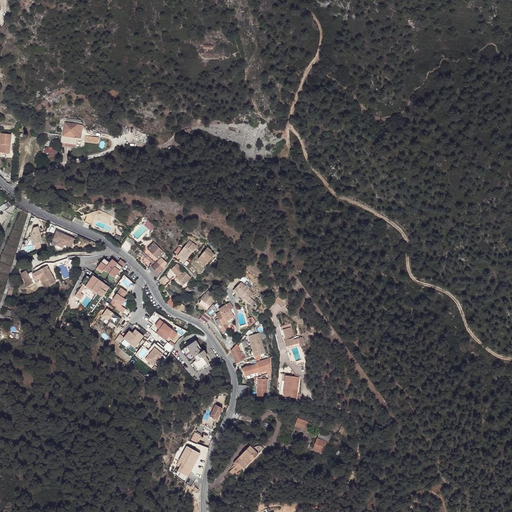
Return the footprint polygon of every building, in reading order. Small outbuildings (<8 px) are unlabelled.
[(65,123),(63,141),(64,141),(64,145),(77,146),(78,138),(80,138),(82,125),(65,123)] [(9,134),(5,134),(1,134),(0,143),(10,144),(11,135),(9,134)] [(0,209),(1,212),(11,205),(9,201),(0,207),(0,209)] [(100,211),(88,214),(89,217),(87,217),(85,222),(91,225),(93,220),(99,218),(109,223),(110,220),(112,216),(100,211)] [(155,227),(147,220),(144,223),(152,231),(155,227)] [(42,243),(40,226),(30,227),(32,244),(42,243)] [(74,239),(56,231),(52,240),(57,242),(55,245),(64,249),(66,246),(70,248),(74,239)] [(127,241),(122,248),(128,253),(133,246),(127,241)] [(191,244),(188,242),(179,254),(187,260),(196,248),(195,247),(196,245),(192,242),(191,244)] [(148,269),(157,277),(162,271),(164,268),(168,263),(162,258),(158,262),(156,261),(158,259),(163,255),(155,248),(152,244),(148,249),(147,248),(143,252),(144,253),(153,261),(152,262),(150,265),(148,269)] [(208,247),(200,257),(207,263),(215,254),(211,252),(212,251),(208,247)] [(143,254),(152,262),(153,261),(144,253),(143,254)] [(187,260),(179,254),(178,256),(181,257),(180,258),(185,262),(187,260)] [(103,269),(114,277),(125,263),(120,259),(117,262),(111,258),(108,261),(103,257),(95,268),(100,272),(103,269)] [(35,281),(40,279),(41,278),(43,282),(42,283),(45,288),(56,282),(46,263),(36,268),(38,271),(35,273),(34,273),(34,274),(33,274),(33,275),(33,276),(33,277),(33,278),(35,281)] [(183,271),(177,264),(171,270),(178,276),(176,277),(184,285),(191,278),(184,270),(183,271)] [(33,275),(29,277),(25,270),(20,273),(26,285),(35,281),(33,278),(33,277),(33,276),(33,275)] [(248,301),(255,294),(242,282),(234,290),(237,294),(239,293),(244,298),(248,301)] [(204,292),(196,286),(193,291),(201,296),(204,292)] [(125,308),(121,306),(128,291),(118,287),(109,305),(123,312),(125,308)] [(217,297),(209,291),(200,303),(207,309),(217,297)] [(279,298),(275,301),(282,308),(286,304),(279,298)] [(170,304),(174,308),(178,303),(174,300),(170,304)] [(174,309),(181,311),(185,307),(180,302),(174,309)] [(227,304),(220,308),(231,318),(232,318),(235,316),(227,304)] [(105,308),(101,316),(109,320),(112,311),(105,308)] [(231,318),(220,308),(219,309),(221,311),(215,315),(222,325),(226,322),(227,321),(231,318)] [(199,319),(206,324),(211,318),(205,313),(199,319)] [(159,319),(154,326),(158,329),(155,333),(165,340),(168,336),(173,339),(178,333),(159,319)] [(282,330),(288,353),(293,351),(292,349),(291,346),(296,344),(291,327),(282,330)] [(135,328),(132,332),(129,329),(122,337),(134,348),(144,336),(135,328)] [(259,333),(249,336),(255,356),(257,356),(258,358),(263,356),(262,354),(265,353),(259,333)] [(142,359),(154,366),(164,350),(153,343),(152,345),(144,341),(136,354),(143,358),(142,359)] [(203,351),(196,341),(184,350),(187,354),(191,351),(197,360),(194,363),(199,370),(207,364),(203,358),(207,355),(204,351),(203,351)] [(237,344),(231,351),(237,364),(242,361),(242,360),(244,359),(246,358),(244,354),(242,355),(237,344)] [(293,351),(288,353),(291,363),(295,362),(297,363),(296,362),(293,351)] [(258,364),(260,372),(267,369),(269,374),(272,373),(271,358),(261,361),(260,359),(257,360),(258,362),(257,362),(258,364)] [(258,364),(244,368),(246,377),(247,379),(252,377),(252,376),(251,374),(260,372),(258,364)] [(283,380),(285,381),(288,381),(286,393),(286,396),(297,398),(299,377),(283,375),(283,380)] [(263,376),(262,376),(259,377),(258,396),(267,396),(268,379),(262,379),(263,376)] [(247,386),(238,385),(238,394),(247,394),(247,386)] [(216,405),(205,426),(206,427),(212,430),(223,409),(216,405)] [(309,422),(298,418),(296,426),(306,430),(307,427),(309,422)] [(192,439),(198,442),(201,436),(199,434),(195,433),(192,439)] [(330,438),(319,434),(314,450),(323,453),(327,442),(329,443),(330,438)] [(253,448),(251,446),(235,463),(237,465),(239,463),(244,468),(263,448),(261,446),(260,446),(259,446),(258,446),(257,446),(256,446),(255,446),(254,447),(253,448)] [(337,476),(323,469),(321,473),(339,482),(343,475),(339,473),(337,476)]
